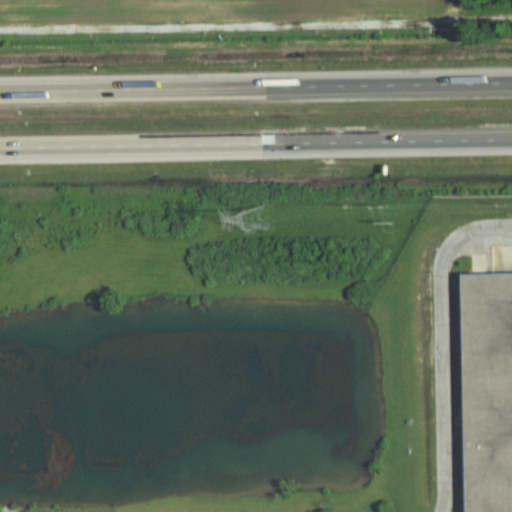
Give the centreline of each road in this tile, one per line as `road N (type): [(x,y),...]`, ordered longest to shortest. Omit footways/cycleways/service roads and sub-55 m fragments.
road 1 (motorway): [(511,82),(0,91)]
road 2 (motorway): [(0,147),(511,139)]
